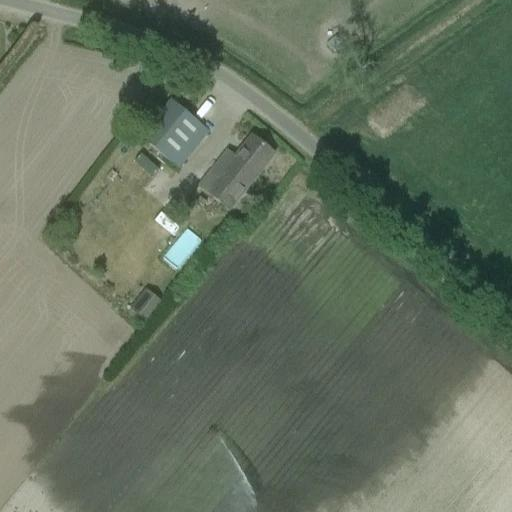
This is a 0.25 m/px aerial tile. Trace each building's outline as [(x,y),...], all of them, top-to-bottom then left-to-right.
[(142,152),(146,146),(176,171),(195,149),(208,134),(170,102),(157,117),(134,145),(142,152)] [(227,213),(260,172),(273,156),(250,138),(233,159),(226,153),(214,169),(197,189),(227,213)] [(170,197),(179,180),(168,173),(158,190),(170,197)] [(181,188),(171,195),(179,206),(189,199),(181,188)] [(174,242),(159,262),(176,277),(193,257),(174,242)] [(149,294),(132,315),(146,326),(162,305),(149,294)]
